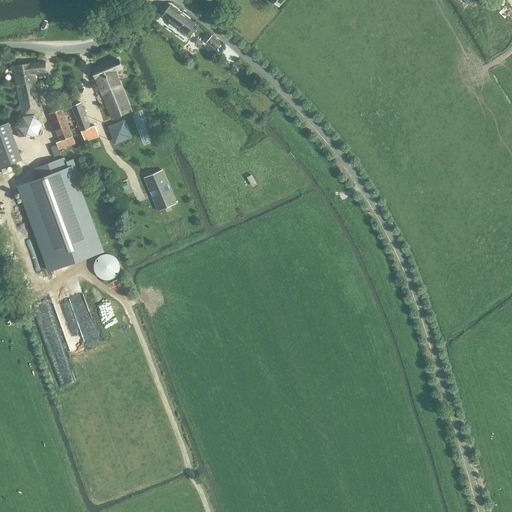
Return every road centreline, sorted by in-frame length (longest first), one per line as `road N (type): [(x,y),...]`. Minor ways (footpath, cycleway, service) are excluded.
road 1 (unclassified): [(481,511),(436,360),(382,220),(307,116),(175,0)]
road 2 (track): [(127,305),(76,268),(38,288),(16,259),(0,188),(25,172),(48,137),(50,49)]
road 3 (track): [(207,511),(127,305),(184,285)]
road 4 (unclassified): [(0,47),(99,43),(157,0)]
